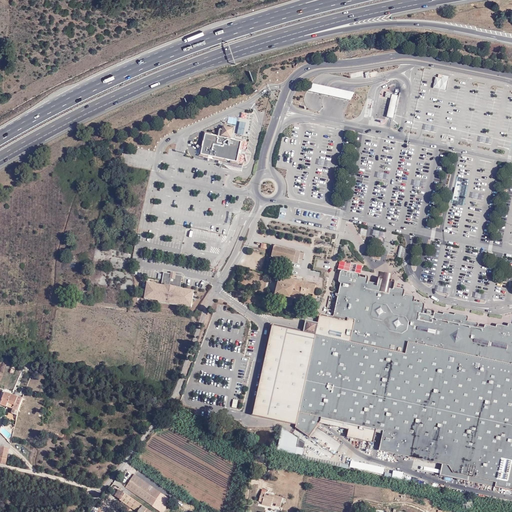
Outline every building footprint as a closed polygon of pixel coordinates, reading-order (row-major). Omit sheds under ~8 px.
[(307,90),(351,100),(355,92),(312,82),(307,90)] [(394,117),(397,107),(399,94),(396,94),(390,92),(389,96),(385,115),(391,116),(394,117)] [(202,154),(239,161),(243,140),(231,137),(233,128),(225,126),(224,129),(222,129),(221,135),(207,132),(202,154)] [(482,142),(491,144),(492,138),(484,136),(482,142)] [(394,255),(398,234),(366,228),(365,235),(383,239),(382,243),(386,244),(385,253),(394,255)] [(270,255),(296,261),(298,256),(301,257),(303,252),(272,244),(270,255)] [(339,261),(332,293),(335,293),(335,296),(337,297),(333,315),(347,318),(347,321),(319,316),(317,325),(307,323),(305,333),(272,326),(253,416),(295,425),(294,428),(309,436),(319,422),(348,428),(347,433),(351,439),(367,443),(374,439),(376,430),(383,431),(378,450),(442,465),(440,476),(511,491),(511,323),(509,323),(506,326),(497,324),(495,327),(484,325),(482,327),(478,326),(477,323),(466,321),(467,316),(453,313),(452,315),(442,313),(442,314),(434,313),(434,311),(423,308),(424,304),(413,302),(414,296),(404,294),(405,290),(392,287),(393,281),(389,280),(390,276),(386,275),(382,274),(381,278),(377,277),(375,284),(367,282),(368,275),(365,275),(365,278),(360,277),(359,274),(357,274),(359,265),(349,263),(339,261)] [(82,277),(65,273),(63,285),(79,288),(82,277)] [(181,286),(182,276),(176,275),(176,274),(171,273),(171,274),(164,273),(162,286),(148,283),(145,299),(159,301),(159,302),(177,305),(191,307),(194,291),(180,289),(181,286)] [(319,286),(283,277),(282,283),(279,282),(275,295),(281,296),(294,299),(307,302),(309,294),(312,294),(312,297),(316,298),(319,286)] [(294,299),(281,296),(279,304),(292,307),(294,299)] [(2,404),(7,406),(12,394),(6,392),(2,404)] [(12,394),(7,406),(13,409),(19,411),(23,398),(12,394)] [(29,415),(34,402),(23,398),(19,411),(29,415)] [(304,447),(303,447),(304,443),(282,427),(276,450),(302,455),(304,447)] [(0,450),(0,460),(6,462),(9,448),(1,446),(0,450)] [(302,454),(301,458),(340,467),(341,463),(302,454)] [(393,477),(403,479),(403,471),(393,470),(393,477)] [(162,511),(170,500),(134,475),(125,487),(161,511),(162,511)] [(152,511),(120,490),(116,496),(139,511),(152,511)] [(284,499),(276,496),(275,499),(270,497),(267,496),(267,494),(264,493),(261,502),(264,504),(272,507),(273,504),(278,505),(277,507),(281,508),(284,499)]
